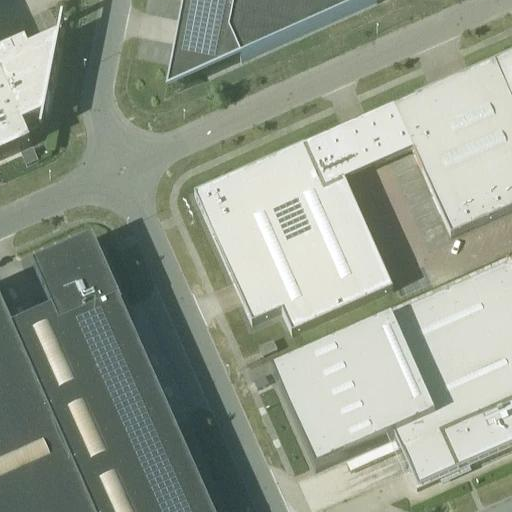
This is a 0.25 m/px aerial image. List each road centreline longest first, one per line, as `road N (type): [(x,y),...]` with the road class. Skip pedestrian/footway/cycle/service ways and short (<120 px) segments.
road 1 (unclassified): [(511,2),(120,170)]
road 2 (unclassified): [(271,511),(120,170)]
road 3 (unclassified): [(120,170),(94,100),(113,0)]
road 4 (unclassified): [(120,170),(0,223)]
